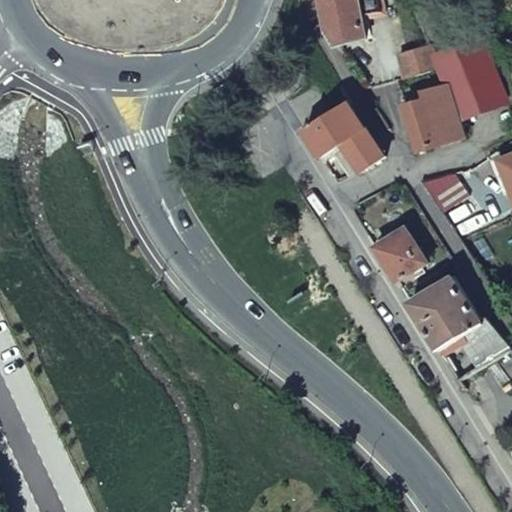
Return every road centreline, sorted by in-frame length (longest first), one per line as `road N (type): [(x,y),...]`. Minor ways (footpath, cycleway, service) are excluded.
road 1 (primary): [(172,226),(241,309),(401,446),(452,511)]
road 2 (residential): [(309,0),(320,34),(511,329)]
road 3 (primary): [(83,79),(137,181),(172,226)]
road 4 (primary): [(172,226),(148,135),(173,80)]
